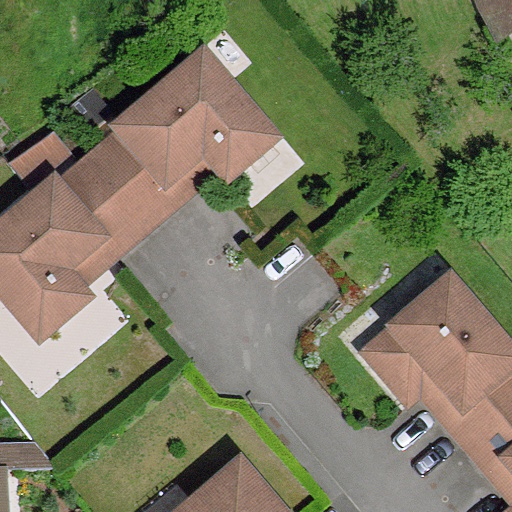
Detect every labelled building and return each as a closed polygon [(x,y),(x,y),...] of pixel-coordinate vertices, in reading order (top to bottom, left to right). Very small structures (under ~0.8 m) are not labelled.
[(511,0),(481,0),(500,31),(511,23),(511,0)] [(207,61),(198,69),(220,94),(229,87),(207,61)] [(220,94),(198,69),(121,135),(123,138),(97,160),(156,228),(183,204),(171,190),(207,159),(220,174),(230,186),(279,145),(229,87),(220,94)] [(57,134),(16,169),(32,189),(74,154),(57,134)] [(207,159),(171,190),(183,204),(220,174),(207,159)] [(156,228),(97,160),(87,169),(145,238),(156,228)] [(145,238),(87,169),(61,191),(58,188),(0,238),(0,276),(3,280),(0,282),(0,295),(43,346),(91,305),(81,292),(68,277),(104,246),(117,261),(145,238)] [(81,292),(117,261),(104,246),(68,277),(81,292)] [(454,285),(429,307),(436,316),(462,294),(454,285)] [(405,343),(378,366),(412,406),(425,396),(440,383),(466,413),(451,426),(474,453),(511,420),(511,351),(462,294),(436,316),(429,307),(398,333),(405,343)] [(370,357),(378,366),(405,343),(398,333),(370,357)] [(451,426),(466,413),(440,383),(425,396),(451,426)] [(511,511),(511,420),(474,453),(497,480),(511,467),(511,511)] [(511,467),(497,480),(511,498),(511,467)] [(244,469),(235,477),(261,507),(270,500),(244,469)] [(235,477),(194,511),(280,511),(270,500),(261,507),(235,477)]
